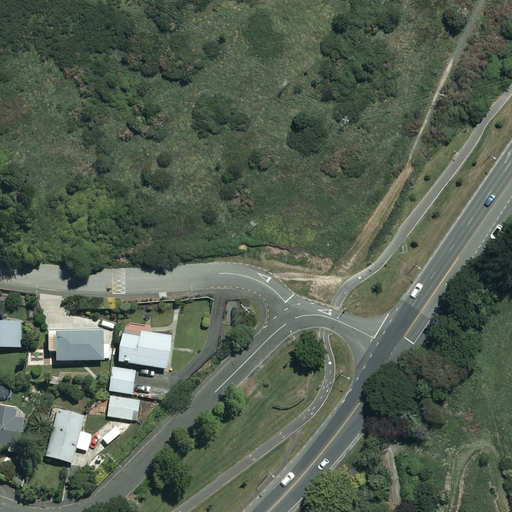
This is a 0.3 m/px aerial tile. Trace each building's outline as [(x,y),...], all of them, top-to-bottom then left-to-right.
[(21,324),(0,324),(0,350),(22,350),(21,324)] [(103,334),(47,335),(47,354),(55,354),(55,364),(110,363),(110,348),(103,349),(103,334)] [(140,334),(139,339),(120,337),(117,365),(166,371),(170,338),(140,334)] [(134,372),(111,370),(109,394),(132,395),(134,372)] [(140,402),(110,398),(107,418),(138,422),(140,402)] [(16,412),(0,409),(0,448),(8,449),(7,454),(19,455),(23,421),(16,420),(16,412)] [(83,419),(57,413),(45,459),(71,466),(75,450),(87,453),(91,436),(79,433),(83,419)]
